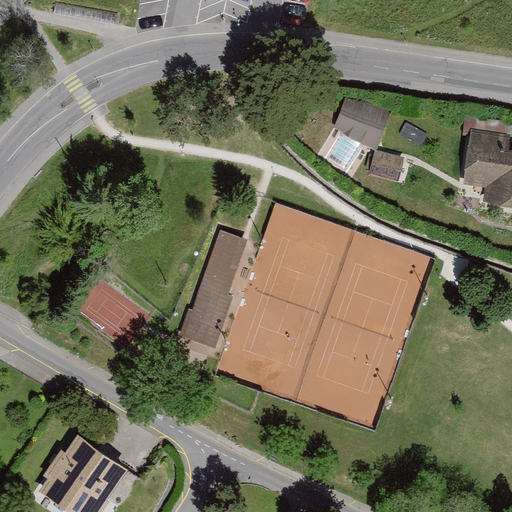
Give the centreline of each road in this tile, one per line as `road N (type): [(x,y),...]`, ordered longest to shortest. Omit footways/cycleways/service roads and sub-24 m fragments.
road 1 (residential): [(511,84),(259,50),(163,58),(81,91),(0,170)]
road 2 (residential): [(225,454),(0,325)]
road 3 (track): [(163,58),(113,31),(0,5)]
road 4 (residential): [(347,511),(225,454)]
